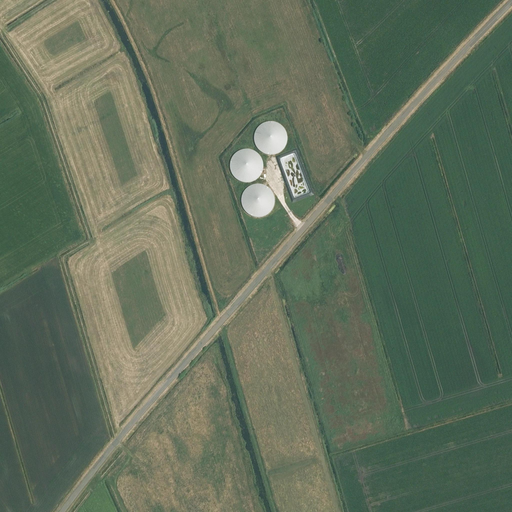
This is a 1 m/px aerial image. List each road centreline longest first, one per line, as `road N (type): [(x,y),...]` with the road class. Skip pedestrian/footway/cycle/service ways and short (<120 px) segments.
road 1 (tertiary): [(61,511),(302,229),(511,2)]
road 2 (track): [(275,511),(221,322)]
